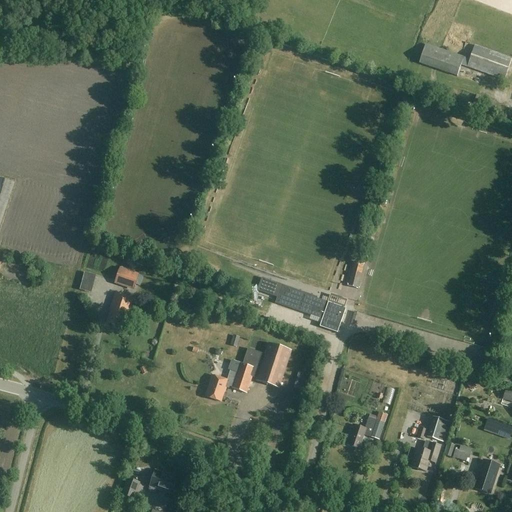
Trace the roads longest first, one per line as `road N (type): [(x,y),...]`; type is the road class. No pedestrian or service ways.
road 1 (tertiary): [(378,511),(41,395)]
road 2 (unclassified): [(9,511),(41,395)]
